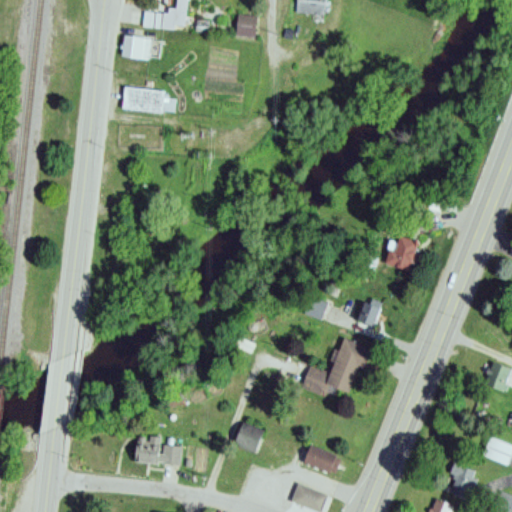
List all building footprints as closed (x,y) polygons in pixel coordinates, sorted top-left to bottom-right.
[(176,0),(175,19),(185,21),(187,0),(176,0)] [(293,0),(292,10),(321,14),(323,0),(293,0)] [(163,6),(162,20),(173,22),(174,1),(167,1),(167,6),(163,6)] [(143,5),(141,19),(160,21),(161,7),(143,5)] [(236,10),(234,32),(252,34),(254,12),(236,10)] [(123,28),(120,50),(148,54),(151,33),(123,28)] [(123,80),(120,101),(160,108),(163,86),(123,80)] [(398,232),(393,247),(390,245),(384,259),(406,270),(417,239),(398,232)] [(309,293),(301,311),(317,318),(325,301),(309,293)] [(362,296),(354,315),(372,323),(380,304),(362,296)] [(341,335),(336,348),(331,346),(321,371),(306,365),(300,379),(320,388),(323,379),(346,389),(355,365),(361,367),(368,347),(341,335)] [(511,365),(491,356),(482,380),(503,390),(511,365)] [(235,419),(260,428),(252,451),(226,441),(235,419)] [(132,458),(178,463),(179,443),(161,441),(160,451),(157,451),(157,444),(155,444),(154,432),(148,432),(148,443),(141,442),(141,431),(134,431),(132,458)] [(511,442),(488,432),(481,450),(505,460),(511,442)] [(308,441),(302,458),(327,467),(327,465),(333,468),(338,456),(333,453),(333,451),(308,441)] [(452,458),(449,468),(452,469),(451,473),(454,474),(451,481),(455,482),(452,490),(467,496),(469,491),(471,492),(476,479),(473,478),(475,473),(472,472),(474,466),(452,458)] [(295,480),(324,491),(318,510),(288,498),(295,480)] [(511,491),(498,486),(492,503),(509,511),(511,503),(511,491)] [(450,511),(453,506),(435,500),(430,511),(450,511)] [(471,503),(468,511),(485,511),(486,509),(471,503)]
